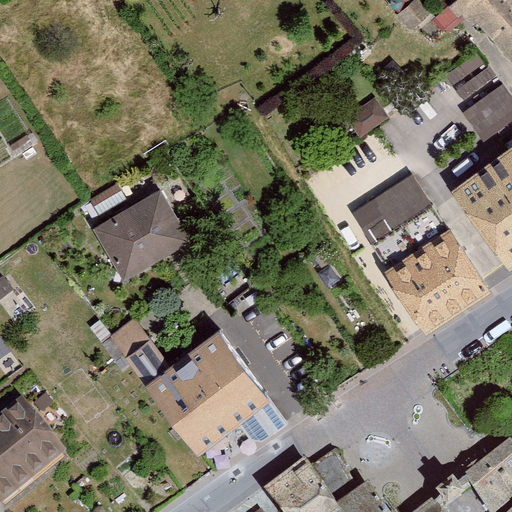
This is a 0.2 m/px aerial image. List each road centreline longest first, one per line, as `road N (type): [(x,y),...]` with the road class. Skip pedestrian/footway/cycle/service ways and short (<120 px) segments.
road 1 (residential): [(368,397),(199,511)]
road 2 (unknown): [(317,431),(209,287)]
road 3 (residential): [(511,298),(368,397)]
road 4 (unknown): [(511,276),(416,156)]
road 5 (residential): [(368,397),(470,511)]
